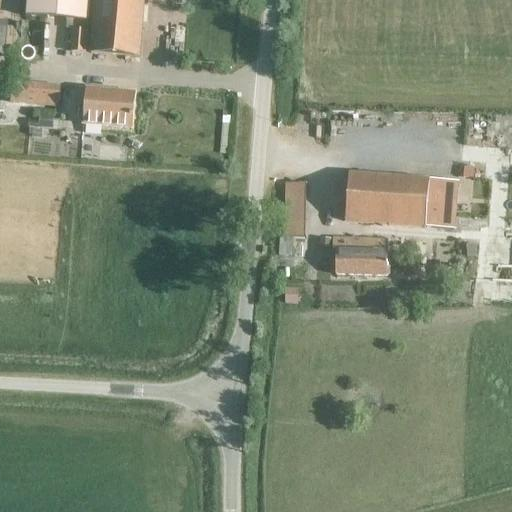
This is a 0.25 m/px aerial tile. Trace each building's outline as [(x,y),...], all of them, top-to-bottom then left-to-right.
[(63,0),(63,9),(94,11),(90,53),(139,57),(143,0),(63,0)] [(85,54),(87,27),(82,27),(82,32),(74,32),(73,53),(85,54)] [(60,88),(12,84),(10,104),(58,108),(60,88)] [(136,93),(86,89),(86,90),(80,90),(79,103),(85,103),(83,125),(133,129),(136,93)] [(349,175),(345,223),(454,231),(458,183),(349,175)] [(305,238),(306,183),(285,183),(284,237),(305,238)] [(388,241),(337,240),(334,240),(333,249),(337,249),(337,276),(388,276),(388,241)]
